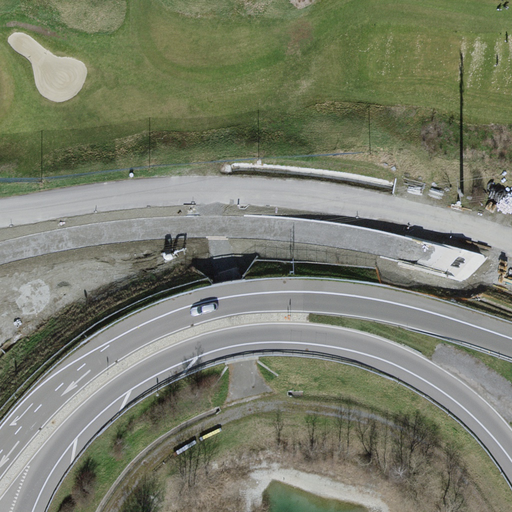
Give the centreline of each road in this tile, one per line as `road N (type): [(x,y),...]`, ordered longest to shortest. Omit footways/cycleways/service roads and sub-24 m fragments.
road 1 (motorway): [(30,485),(108,397),(196,350),(259,336),(328,339),(391,357),(447,388),(511,453)]
road 2 (motorway): [(511,346),(350,303),(222,305),(143,331),(94,360),(50,394),(0,452)]
road 3 (unclassified): [(511,250),(377,207),(288,196),(216,195),(0,218)]
road 4 (track): [(480,511),(466,484),(415,444),(374,421),(291,405),(250,406),(162,449),(110,511)]
